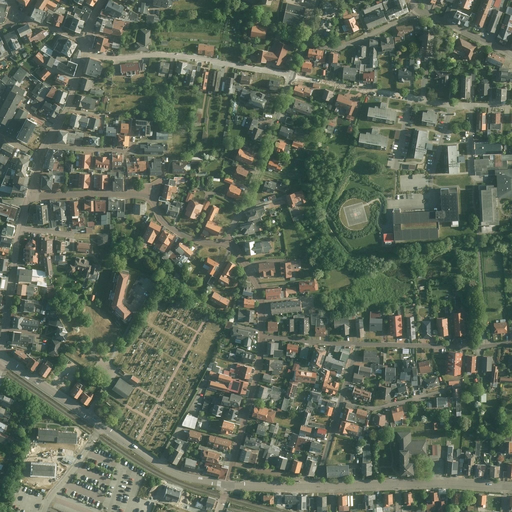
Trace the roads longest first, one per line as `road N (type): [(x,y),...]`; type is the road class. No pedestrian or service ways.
road 1 (residential): [(262,336),(454,347),(511,342)]
road 2 (residential): [(291,75),(450,105),(511,106)]
road 3 (residential): [(83,53),(189,56),(291,75)]
road 4 (residential): [(291,75),(227,242)]
road 5 (residential): [(417,9),(342,47),(303,44),(291,75)]
road 6 (residential): [(103,426),(175,474),(228,484)]
road 7 (residential): [(262,336),(233,462)]
road 8 (residential): [(0,351),(20,228)]
road 9 (residential): [(43,145),(125,151),(129,193)]
